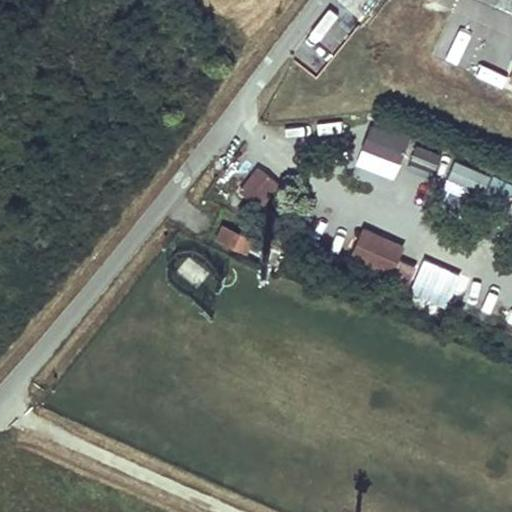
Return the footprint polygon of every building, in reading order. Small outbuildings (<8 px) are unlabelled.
[(479,56),(472,67),(497,84),(505,72),(479,56)] [(409,136),(375,123),(358,165),(393,179),(409,136)] [(407,167),(431,177),(441,154),(417,144),(407,167)] [(493,177),(454,161),(442,190),(480,207),(493,177)] [(238,190),(260,207),(279,184),(257,167),(238,190)] [(404,235),(367,218),(353,249),(391,266),(385,278),(406,287),(415,268),(394,259),(404,235)] [(252,242),(222,228),(216,242),(246,255),(252,242)]
